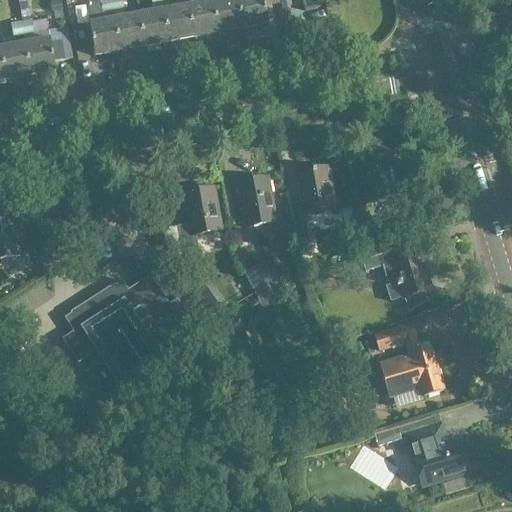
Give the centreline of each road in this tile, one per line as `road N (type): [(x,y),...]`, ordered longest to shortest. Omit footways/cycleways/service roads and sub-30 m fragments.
road 1 (residential): [(0,147),(441,75)]
road 2 (tertiary): [(511,280),(441,75)]
